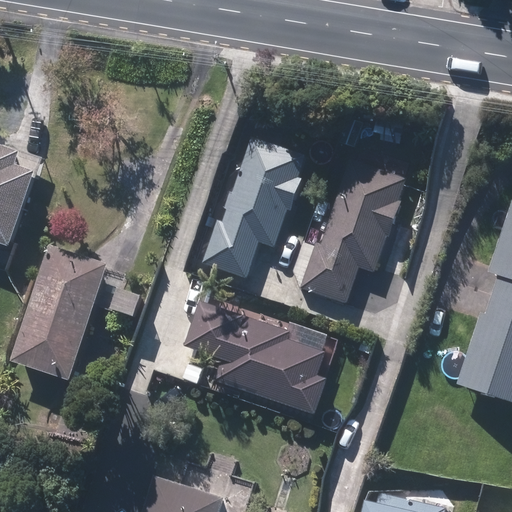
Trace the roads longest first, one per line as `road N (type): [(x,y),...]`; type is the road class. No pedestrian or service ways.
road 1 (residential): [(488,50),(333,511)]
road 2 (secondary): [(488,50),(186,0)]
